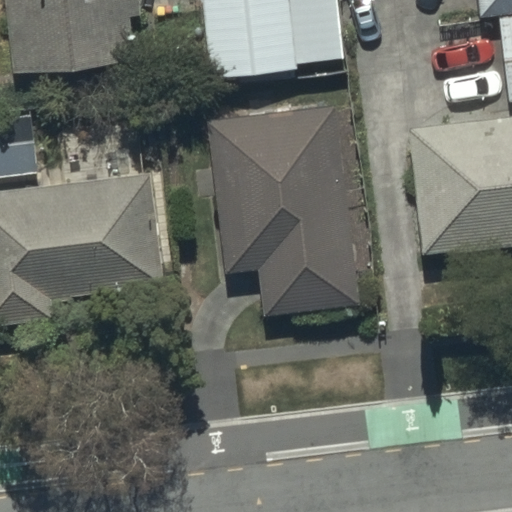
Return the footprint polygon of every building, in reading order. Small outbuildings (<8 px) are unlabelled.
[(8,0),(14,59),(134,47),(128,0),(8,0)] [(205,0),(210,65),(298,59),(298,54),(344,51),(340,0),(205,0)] [(511,0),(478,0),(479,7),(499,5),(510,93),(511,92),(511,0)] [(338,96),(210,109),(226,263),(258,259),(263,304),(359,294),(338,96)] [(0,168),(48,163),(41,105),(0,109),(0,168)] [(511,105),(412,117),(421,242),(511,233),(511,105)] [(151,160),(0,178),(0,312),(56,306),(54,289),(165,275),(151,160)]
